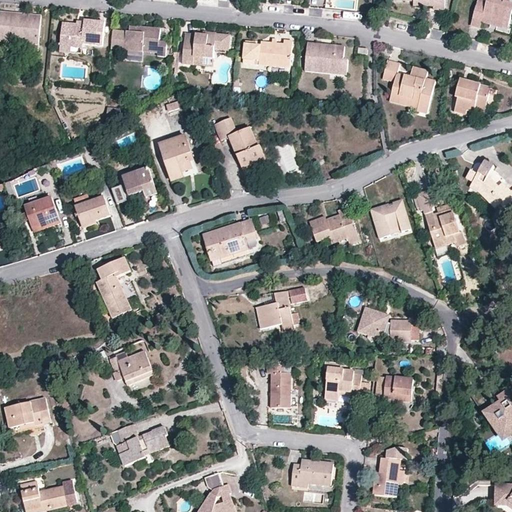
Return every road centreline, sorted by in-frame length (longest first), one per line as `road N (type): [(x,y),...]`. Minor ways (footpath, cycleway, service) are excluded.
road 1 (residential): [(440,511),(454,337),(444,315),(373,279),(325,271),(254,278),(193,296)]
road 2 (residential): [(97,0),(380,30),(511,67)]
road 3 (residential): [(157,232),(239,204),(333,193),(413,152),(511,124)]
road 4 (residential): [(193,296),(243,431),(349,449),(349,511)]
road 5 (residential): [(0,277),(157,232)]
road 6 (unknown): [(237,411),(241,463),(138,502)]
